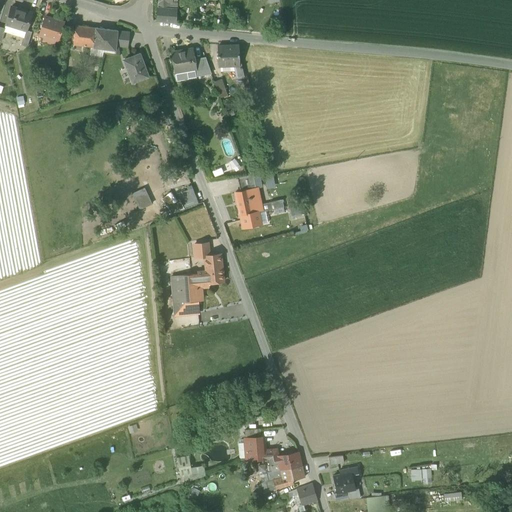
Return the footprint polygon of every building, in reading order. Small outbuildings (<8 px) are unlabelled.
[(6,24),(25,30),(26,31),(26,30),(31,13),(20,9),(20,10),(11,8),(12,7),(11,7),(6,24)] [(176,9),(174,9),(168,9),(158,8),(157,8),(156,21),(175,22),(176,9)] [(43,40),(54,44),(55,39),(58,40),(63,23),(45,17),(39,34),(44,36),(43,40)] [(23,37),(25,30),(6,24),(4,29),(5,29),(4,31),(23,37)] [(91,47),(93,47),(95,28),(75,25),(73,45),(91,47)] [(95,28),(93,47),(115,50),(116,46),(117,31),(117,30),(95,28)] [(21,45),(27,47),(32,32),(26,30),(26,31),(25,30),(23,37),(21,45)] [(116,46),(127,47),(129,33),(117,31),(116,46)] [(219,65),(234,64),(239,64),(238,46),(218,47),(219,65)] [(115,50),(93,47),(91,47),(90,55),(102,57),(103,52),(114,53),(115,50)] [(172,52),(175,73),(182,71),(182,72),(189,71),(188,70),(195,69),(194,60),(192,49),(185,50),(184,51),(180,52),(179,51),(172,52)] [(123,60),(132,82),(148,76),(139,54),(123,60)] [(195,69),(197,76),(211,73),(206,58),(194,60),(195,69)] [(241,64),(239,64),(234,64),(238,78),(244,76),(241,64)] [(176,79),(197,76),(195,69),(188,70),(189,71),(182,72),(182,71),(175,73),(176,79)] [(214,80),(219,96),(226,93),(220,78),(214,80)] [(14,97),(17,107),(23,105),(20,95),(14,97)] [(238,177),(241,191),(256,188),(253,174),(238,177)] [(183,205),(185,208),(198,203),(191,185),(186,187),(187,190),(181,192),(185,204),(183,205)] [(134,192),(144,216),(155,212),(144,187),(134,192)] [(256,188),(241,191),(235,192),(240,214),(258,210),(261,210),(262,210),(260,204),(257,187),(256,188)] [(171,214),(185,208),(179,198),(176,200),(170,191),(161,199),(171,214)] [(282,199),(271,202),(272,209),(283,207),(282,199)] [(262,210),(261,210),(261,212),(272,209),(271,202),(260,204),(262,210)] [(301,202),(289,205),(291,214),(303,211),(301,202)] [(240,214),(242,228),(261,224),(258,210),(240,214)] [(291,214),(292,219),(304,216),(303,211),(291,214)] [(306,224),(299,226),(301,233),(306,231),(307,229),(306,224)] [(204,256),(209,255),(208,243),(194,244),(195,257),(204,257),(204,256)] [(201,284),(201,287),(208,286),(208,283),(223,281),(220,254),(209,255),(204,256),(204,257),(206,271),(197,272),(197,274),(198,285),(201,284)] [(171,276),(175,315),(199,313),(197,301),(198,301),(197,294),(202,293),(201,287),(201,284),(198,285),(197,274),(171,276)] [(246,431),(246,438),(260,437),(259,430),(246,431)] [(248,461),(263,459),(262,451),(260,437),(246,438),(248,461)] [(276,451),(262,451),(263,459),(267,459),(269,460),(270,465),(278,463),(277,456),(276,451)] [(298,452),(288,454),(291,468),(301,466),(299,455),(298,452)] [(288,454),(277,456),(278,463),(280,470),(281,470),(291,468),(288,454)] [(176,458),(179,477),(203,473),(202,466),(191,468),(189,455),(176,458)] [(328,457),(330,464),(344,462),(342,456),(328,457)] [(304,477),(301,466),(291,468),(281,470),(282,477),(283,481),(292,479),(304,477)] [(336,493),(346,491),(346,490),(355,488),(355,487),(352,475),(358,474),(357,467),(339,470),(340,474),(332,476),(336,493)] [(420,479),(419,468),(408,469),(409,479),(420,479)] [(254,487),(256,495),(294,485),(292,479),(283,481),(282,477),(274,479),(273,477),(266,479),(267,484),(254,487)] [(298,495),(301,506),(317,501),(312,483),(296,489),(298,495)] [(358,487),(355,487),(355,488),(346,490),(346,491),(348,499),(360,497),(358,487)] [(288,492),(290,498),(298,495),(296,489),(288,492)] [(334,493),(336,501),(348,499),(346,491),(336,493),(334,493)] [(460,499),(459,491),(441,492),(442,500),(460,499)] [(367,497),(368,511),(373,511),(384,511),(383,496),(367,497)]
